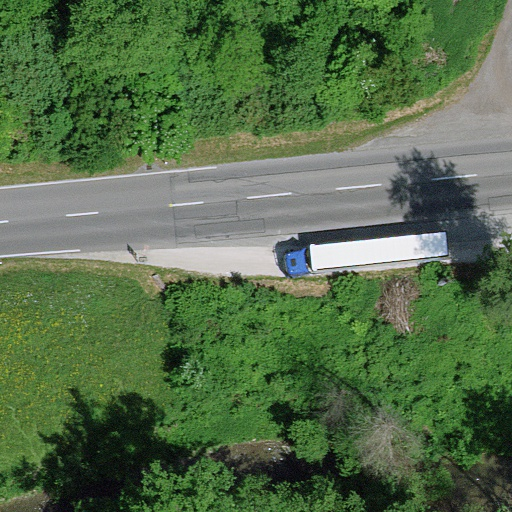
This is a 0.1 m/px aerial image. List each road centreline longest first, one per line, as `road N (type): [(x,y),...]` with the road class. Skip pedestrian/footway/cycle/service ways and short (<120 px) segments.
road 1 (primary): [(0,221),(472,176)]
road 2 (track): [(472,176),(511,39)]
